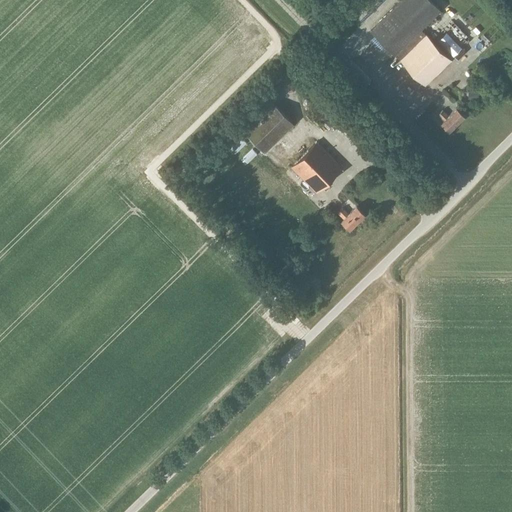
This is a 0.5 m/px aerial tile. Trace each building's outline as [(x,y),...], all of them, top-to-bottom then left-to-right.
[(394,55),(421,29),(440,10),(430,0),(400,0),(370,30),(394,55)] [(446,32),(438,40),(452,55),(460,47),(446,32)] [(426,34),(400,59),(425,85),(450,60),(426,34)] [(264,151),(293,123),(268,98),(239,126),(264,151)] [(449,131),(464,116),(456,107),(448,115),(442,110),(438,114),(443,120),(440,123),(449,131)] [(316,192),(341,167),(316,141),(291,166),(316,192)] [(349,229),(364,214),(356,205),(348,214),(342,208),(337,213),(343,218),(341,221),(349,229)]
